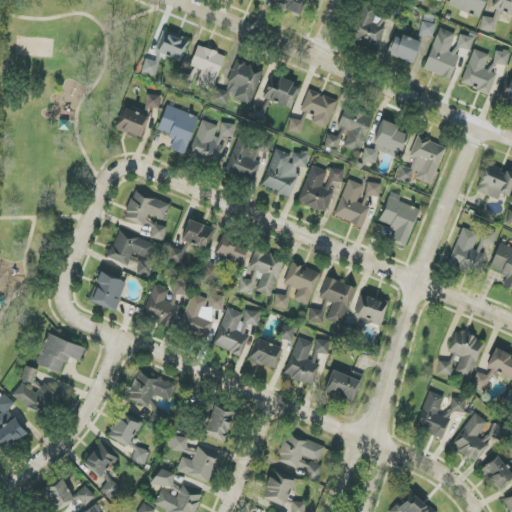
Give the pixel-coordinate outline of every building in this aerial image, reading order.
[(305,0),(275,0),(273,8),(301,15),(305,0)] [(479,18),(486,0),(450,0),(448,6),(479,18)] [(511,15),(511,0),(495,0),(493,11),(511,15)] [(384,29),(381,27),(384,20),(374,16),(377,11),(362,5),(349,37),(377,48),(384,29)] [(480,30),(494,32),(496,19),(483,17),(480,30)] [(452,77),(458,56),(449,53),(455,33),(438,29),(426,69),(452,77)] [(190,40),(163,30),(155,52),(182,62),(190,40)] [(387,54),(413,65),(421,44),(395,33),(387,54)] [(456,47),(470,51),(474,38),(460,35),(456,47)] [(191,66),(202,69),(197,86),(213,91),(224,54),(197,46),(191,66)] [(461,85),(490,94),(497,73),(493,72),(496,65),(488,62),(491,55),(472,50),(461,85)] [(509,52),(495,50),(494,64),(508,66),(509,52)] [(158,62),(144,59),(142,73),(155,76),(158,62)] [(262,68),(234,61),(226,92),(215,89),(212,102),(227,105),(229,98),(253,104),(262,68)] [(200,69),(193,68),(192,75),(180,73),(178,87),(191,89),(192,83),(197,84),(200,69)] [(291,109),(300,86),(272,76),(263,99),(291,109)] [(511,105),(511,78),(507,76),(497,99),(511,105)] [(337,101),(309,90),(300,111),(314,116),(311,123),(326,129),(337,101)] [(145,110),(160,110),(159,95),(145,95),(145,110)] [(198,117),(167,105),(157,131),(175,138),(170,150),(184,155),(198,117)] [(266,108),(253,105),(251,117),(263,120),(266,108)] [(359,153),(373,117),(346,106),(338,126),(350,130),(343,146),(359,153)] [(149,117),(122,107),(115,129),(141,139),(149,117)] [(221,122),(220,126),(200,120),(190,155),(219,163),(224,146),(220,145),(223,136),(232,138),(236,126),(221,122)] [(375,164),(378,152),(401,157),(407,129),(380,122),(373,150),(365,148),(362,161),(375,164)] [(338,150),(341,137),(328,134),(325,146),(338,150)] [(445,146),(416,137),(410,156),(423,160),(417,180),(432,185),(445,146)] [(254,180),(260,162),(259,161),(263,147),(237,138),(226,170),(254,180)] [(262,189),(290,197),(299,167),(305,168),(309,154),(294,150),(293,155),(274,149),(262,189)] [(499,199),(500,194),(510,197),(511,189),(511,171),(485,165),(478,193),(499,199)] [(334,193),(321,188),(327,172),(312,166),(297,202),(326,213),(334,193)] [(411,183),(413,170),(400,167),(397,180),(411,183)] [(342,183),(344,170),(331,168),(329,181),(342,183)] [(335,218),(363,227),(369,207),(357,203),(363,185),(346,180),(335,218)] [(366,195),(379,197),(381,184),(367,183),(366,195)] [(170,204),(134,191),(124,218),(152,229),(156,219),(164,222),(170,204)] [(405,247),(420,209),(398,202),(400,196),(390,192),(379,223),(395,229),(390,242),(405,247)] [(182,242),(209,248),(214,228),(187,221),(182,242)] [(167,227),(153,224),(150,238),(164,241),(167,227)] [(448,265),(477,275),(484,255),(472,250),(478,234),(461,228),(448,265)] [(156,245),(118,231),(107,258),(127,266),(132,253),(150,260),(156,245)] [(480,244),(494,245),(496,233),(482,231),(480,244)] [(215,254),(241,265),(249,247),(223,236),(215,254)] [(511,248),(499,243),(490,269),(507,276),(502,287),(511,290),(511,248)] [(239,293),(252,293),(256,292),(268,296),(271,296),(284,260),(258,250),(255,250),(249,269),(252,270),(251,280),(240,280),(239,293)] [(151,277),(153,262),(139,260),(136,274),(151,277)] [(298,289),(294,301),(310,305),(319,272),(290,263),(284,285),(298,289)] [(95,285),(88,301),(115,312),(127,283),(100,272),(95,285)] [(356,288),(327,278),(319,298),(333,303),(327,320),(342,326),(356,288)] [(154,285),(142,316),(170,326),(178,305),(175,303),(178,294),(184,297),(189,284),(177,280),(169,302),(165,300),(168,291),(154,285)] [(212,294),(204,317),(202,316),(207,299),(192,294),(180,328),(208,338),(214,319),(217,320),(224,299),(212,294)] [(288,309),(290,297),(275,295),(273,307),(288,309)] [(366,322),(382,325),(387,301),(359,295),(354,316),(358,317),(356,326),(365,328),(366,322)] [(214,346),(242,356),(249,335),(244,334),(248,324),(256,327),(261,314),(246,309),(244,314),(227,308),(214,346)] [(322,324),(324,311),(311,308),(308,321),(322,324)] [(295,328),(281,326),(279,339),(293,341),(295,328)] [(484,341),(456,332),(448,352),(461,356),(454,374),(470,379),(484,341)] [(85,349),(47,334),(36,365),(61,374),(68,357),(80,362),(85,349)] [(313,344),(298,338),(283,375),(311,386),(321,364),(308,358),(313,344)] [(248,361),(275,371),(283,349),(257,339),(248,361)] [(314,353),(329,354),(330,341),(315,340),(314,353)] [(511,379),(511,354),(495,349),(486,375),(477,372),(472,385),(486,390),(493,373),(511,379)] [(436,374),(451,376),(453,363),(438,361),(436,374)] [(20,380),(35,386),(40,372),(25,366),(20,380)] [(364,376),(351,371),(349,377),(333,370),(324,392),(353,403),(364,376)] [(176,385),(138,371),(128,400),(154,409),(149,421),(162,426),(167,412),(151,406),(154,396),(170,401),(176,385)] [(22,383),(12,395),(38,416),(59,389),(46,380),(35,394),(22,383)] [(444,397),(428,391),(415,429),(442,439),(452,411),(463,415),(467,402),(453,397),(447,414),(439,411),(444,397)] [(27,431),(7,413),(15,404),(4,395),(0,399),(0,411),(2,413),(0,414),(0,443),(8,451),(27,431)] [(226,442),(236,414),(214,406),(203,434),(226,442)] [(109,438),(129,447),(141,420),(121,411),(109,438)] [(493,424),(492,427),(483,440),(478,436),(488,422),(474,413),(453,446),(452,448),(473,461),(477,462),(493,438),(500,441),(504,429),(500,426),(493,424)] [(325,448),(288,433),(277,461),(307,473),(305,477),(317,482),(323,467),(318,465),(325,448)] [(187,438),(170,436),(169,450),(185,452),(187,438)] [(84,461),(99,478),(119,460),(103,443),(84,461)] [(144,465),(149,451),(136,447),(132,460),(144,465)] [(219,455),(197,447),(192,461),(182,457),(177,472),(209,483),(219,455)] [(481,469),(497,491),(511,479),(511,475),(499,456),(481,469)] [(154,505),(169,511),(194,511),(203,496),(173,482),(176,475),(160,468),(152,484),(162,488),(154,505)] [(261,496),(289,509),(293,501),(287,498),(296,480),(273,469),(261,496)] [(44,489),(57,511),(75,502),(62,479),(44,489)] [(113,499),(120,486),(108,480),(101,493),(113,499)] [(74,496),(84,507),(95,497),(85,486),(74,496)] [(388,511),(434,511),(408,487),(388,511)] [(511,511),(511,495),(503,500),(509,511),(511,511)] [(291,511),(304,511),(306,504),(292,502),(291,511)] [(154,511),(155,510),(143,503),(137,511),(154,511)]
